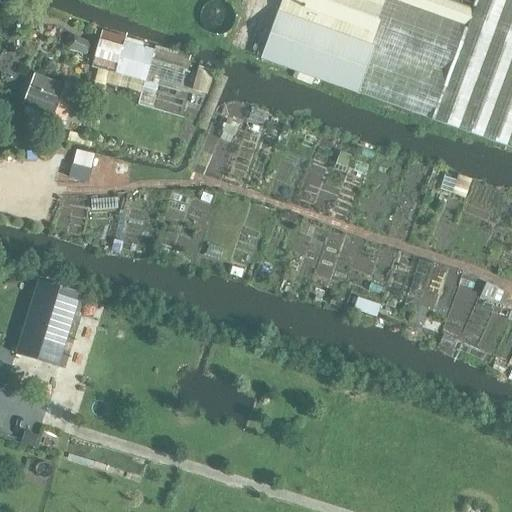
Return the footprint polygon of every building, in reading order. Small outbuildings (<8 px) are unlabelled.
[(511,0),(476,0),(472,11),(442,0),(283,0),(262,59),(433,120),(511,147),(511,0)] [(442,0),(472,11),(476,0),(442,0)] [(68,37),(66,43),(69,48),(86,55),(91,43),(74,36),(68,37)] [(100,42),(95,58),(118,65),(122,48),(100,42)] [(118,65),(115,74),(146,82),(147,77),(152,60),(154,50),(124,42),(123,46),(122,48),(118,65)] [(152,60),(147,77),(181,86),(185,69),(152,60)] [(72,102),(77,87),(65,83),(64,86),(33,75),(22,106),(66,121),(72,102)] [(77,87),(72,102),(80,104),(85,89),(77,87)] [(71,176),(89,180),(96,152),(78,147),(71,176)] [(36,151),(27,151),(27,160),(36,160),(36,151)] [(459,175),(452,194),(465,198),(472,180),(459,175)] [(39,280),(16,353),(58,367),(81,293),(39,280)] [(486,283),(481,296),(500,303),(505,291),(486,283)] [(357,298),(353,310),(377,318),(381,306),(357,298)] [(24,430),(20,444),(35,447),(38,434),(24,430)]
